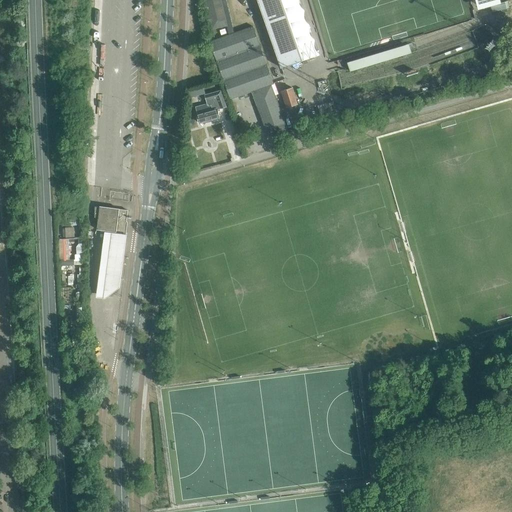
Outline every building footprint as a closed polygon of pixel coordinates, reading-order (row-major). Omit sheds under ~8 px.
[(230,99),(252,91),(271,84),(273,83),(253,26),(234,33),(226,0),(205,0),(212,29),(227,25),(229,34),(210,41),(230,99)] [(257,0),(281,68),(302,61),(281,0),(257,0)] [(481,0),(483,7),(492,5),(494,11),(492,11),(492,12),(511,7),(511,6),(508,7),(507,1),(500,2),(499,0),(481,0)] [(482,39),(479,28),(473,29),(476,41),(482,39)] [(460,30),(348,63),(352,78),(465,45),(460,30)] [(278,81),(280,88),(291,84),(288,78),(278,81)] [(287,131),(271,84),(252,91),(265,130),(270,128),(273,136),(287,131)] [(189,90),(191,96),(206,92),(204,86),(189,90)] [(290,89),(287,90),(282,91),(287,107),(295,105),(290,89)] [(197,114),(199,123),(219,117),(217,109),(225,106),(221,90),(205,94),(208,104),(196,107),(198,114),(197,114)] [(378,102),(375,91),(345,99),(349,111),(378,102)] [(317,106),(320,116),(336,112),(333,101),(317,106)] [(198,169),(192,147),(187,148),(187,150),(188,154),(193,170),(198,169)] [(96,229),(125,233),(125,227),(127,216),(127,211),(119,210),(118,209),(100,206),(99,207),(94,206),(94,217),(98,218),(96,229)] [(61,260),(62,265),(74,264),(73,260),(64,260),(64,245),(63,245),(63,242),(65,242),(65,243),(68,243),(68,242),(69,242),(71,242),(71,241),(74,241),(74,236),(74,232),(67,232),(67,228),(62,228),(63,237),(60,237),(60,245),(59,245),(59,260),(61,260)] [(126,234),(105,231),(96,296),(105,298),(120,287),(126,234)]
